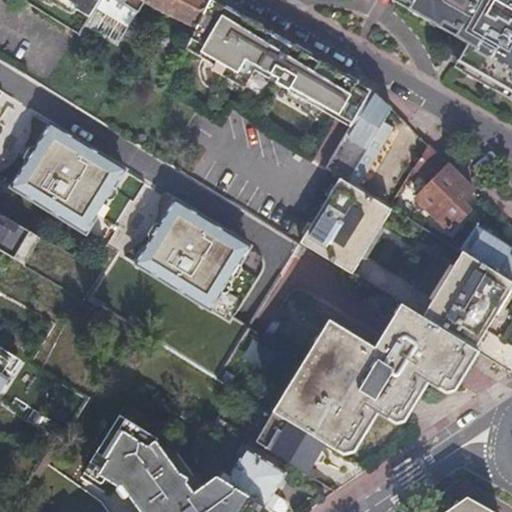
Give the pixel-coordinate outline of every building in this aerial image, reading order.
[(20,0),(76,36),(85,22),(98,0),(20,0)] [(119,42),(138,12),(142,4),(143,0),(98,0),(85,22),(119,42)] [(143,0),(142,4),(192,30),(208,0),(143,0)] [(275,82),(335,116),(350,125),(370,90),(356,81),(314,57),(218,2),(214,0),(208,0),(192,30),(183,47),(210,62),(246,83),(254,69),(268,78),(270,74),(277,78),(275,82)] [(511,0),(393,0),(463,41),(450,62),(511,98),(511,0)] [(246,83),(210,62),(208,67),(258,95),(268,78),(254,69),(246,83)] [(324,167),(351,184),(386,128),(381,124),(391,106),(370,90),(350,125),(324,167)] [(18,172),(10,187),(84,232),(123,169),(49,123),(39,139),(42,140),(21,174),(18,172)] [(428,143),(413,168),(428,183),(415,197),(449,229),(469,208),(461,200),(473,187),(428,143)] [(338,177),(298,241),(351,275),(391,209),(338,177)] [(144,249),(136,263),(210,309),(249,246),(174,201),(165,216),(167,217),(147,251),(144,249)] [(41,236),(0,211),(0,251),(24,266),(41,236)] [(511,247),(476,224),(458,251),(460,252),(511,284),(511,247)] [(511,285),(511,284),(460,252),(421,318),(447,334),(473,350),(481,336),(511,285)] [(96,312),(99,306),(101,304),(87,295),(82,304),(96,312)] [(421,318),(400,305),(394,316),(374,348),(329,320),(272,413),(305,432),(324,443),(345,455),(354,453),(379,413),(395,423),(406,421),(417,402),(430,383),(445,392),(455,390),(466,374),(478,353),(473,350),(447,334),(421,318)] [(12,346),(35,360),(52,327),(31,315),(12,346)] [(112,363),(52,327),(35,360),(93,395),(112,363)] [(0,343),(0,403),(63,445),(93,400),(0,343)] [(305,432),(272,413),(256,441),(306,473),(324,443),(305,432)] [(260,511),(266,505),(265,505),(210,472),(208,471),(190,483),(156,438),(121,417),(86,470),(111,486),(117,483),(138,511),(260,511)] [(210,472),(265,505),(286,472),(245,447),(229,474),(225,471),(226,469),(216,463),(210,472)] [(497,511),(465,494),(439,511),(497,511)]
